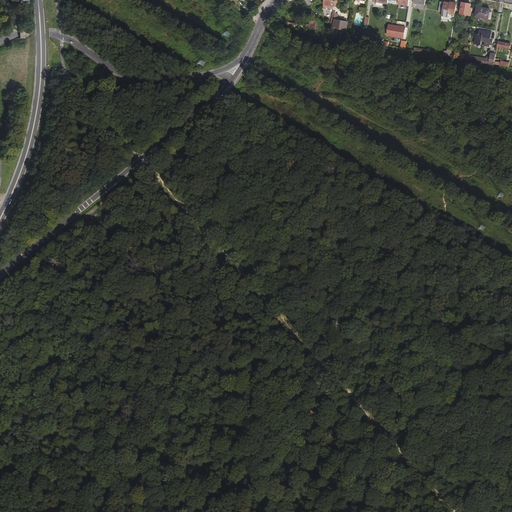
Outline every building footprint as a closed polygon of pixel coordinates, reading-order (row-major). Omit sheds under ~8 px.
[(335,17),(338,0),(324,0),(323,7),(333,9),(330,27),(333,28),(335,17)] [(442,13),(442,16),(448,17),(448,14),(455,15),(456,5),(450,4),(444,3),(442,13)] [(463,3),(461,13),(471,15),(472,10),(470,10),(471,4),(463,3)] [(477,7),(476,16),(491,19),(492,14),(489,13),(490,9),(477,7)] [(307,24),(305,33),(325,35),(330,36),(330,34),(323,25),(322,25),(313,14),(311,24),(307,24)] [(335,17),(333,28),(347,30),(348,22),(337,21),(338,18),(335,17)] [(288,23),(287,30),(299,32),(300,25),(288,23)] [(364,23),(364,27),(361,41),(369,43),(370,37),(366,36),(368,23),(364,23)] [(387,36),(404,39),(406,28),(389,25),(387,36)] [(492,45),(492,42),(490,41),(490,39),(491,32),(480,30),(479,35),(477,34),(475,44),(481,45),(482,41),(485,42),(485,46),(489,47),(489,45),(492,45)] [(444,51),(443,56),(450,57),(452,48),(448,47),(447,51),(444,51)] [(482,59),(482,63),(494,65),(496,55),(491,54),(490,60),(482,59)]
